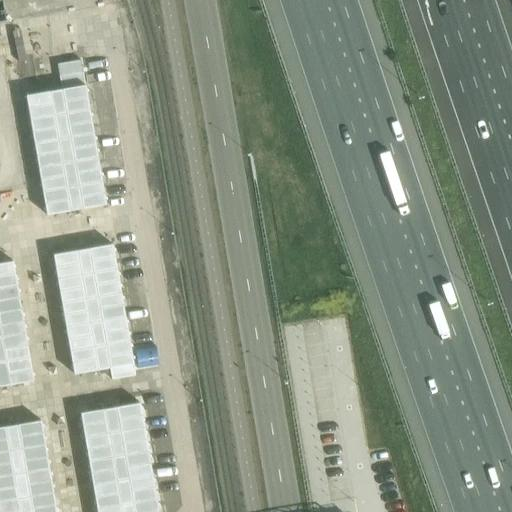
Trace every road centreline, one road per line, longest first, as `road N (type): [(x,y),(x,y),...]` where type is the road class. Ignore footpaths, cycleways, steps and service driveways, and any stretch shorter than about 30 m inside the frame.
road 1 (motorway): [(327,0),(497,511)]
road 2 (unclassified): [(286,511),(200,0)]
road 3 (motorway): [(511,162),(456,0)]
